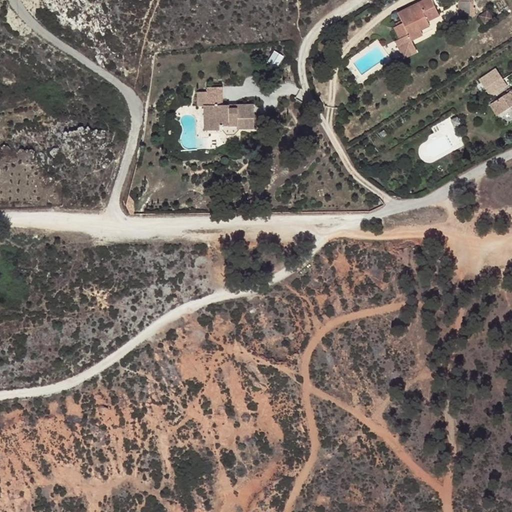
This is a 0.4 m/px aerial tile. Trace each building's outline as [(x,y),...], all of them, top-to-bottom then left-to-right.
[(422,32),(431,27),(429,23),(441,17),(432,0),(427,0),(400,14),(405,23),(394,28),(400,39),(409,35),(409,33),(419,28),(422,32)] [(472,2),(459,1),(459,16),(471,16),(472,2)] [(409,35),(413,42),(424,37),(422,32),(419,28),(409,33),(409,35)] [(280,65),(283,55),(274,52),(271,62),(280,65)] [(491,83),(494,89),(498,86),(505,82),(501,76),(491,83)] [(494,89),(488,92),(493,99),(503,93),(498,86),(494,89)] [(238,128),(248,128),(248,108),(228,107),(228,112),(218,112),(218,107),(214,107),(215,90),(200,89),(200,94),(190,94),(190,109),(197,109),(197,133),(216,133),(220,138),(227,138),(232,134),(238,134),(238,128)] [(511,95),(493,108),(499,119),(511,111),(511,95)]
